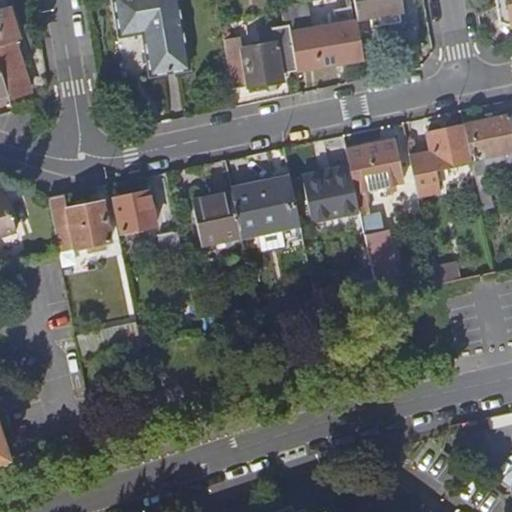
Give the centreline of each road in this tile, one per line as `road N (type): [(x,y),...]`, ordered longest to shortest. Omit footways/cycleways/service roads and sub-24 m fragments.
road 1 (residential): [(52,511),(298,429),(511,378)]
road 2 (residential): [(81,156),(131,155),(463,85)]
road 3 (residential): [(58,0),(81,156)]
